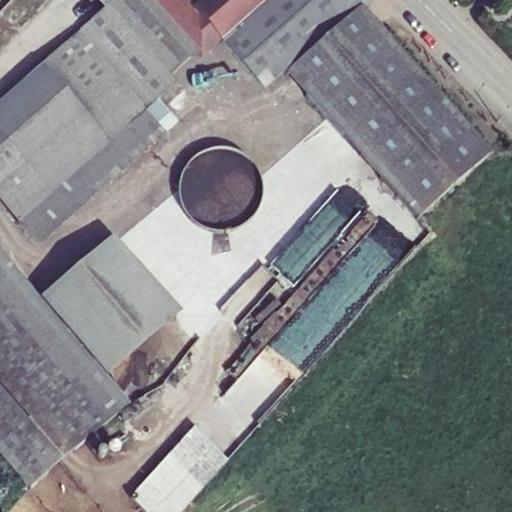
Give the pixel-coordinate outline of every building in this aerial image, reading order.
[(0,206),(32,241),(171,116),(193,96),(189,91),(212,70),(219,76),(235,61),(278,107),(296,91),(369,25),(386,8),(376,0),(244,0),(209,32),(180,0),(90,0),(115,28),(0,131),(0,206)] [(244,0),(180,0),(209,32),(244,0)] [(500,173),(369,25),(296,91),(425,240),(500,173)] [(190,140),(171,116),(32,241),(50,263),(190,140)] [(112,242),(42,304),(111,382),(181,320),(112,242)] [(42,304),(0,256),(0,433),(43,482),(131,404),(111,382),(42,304)]
